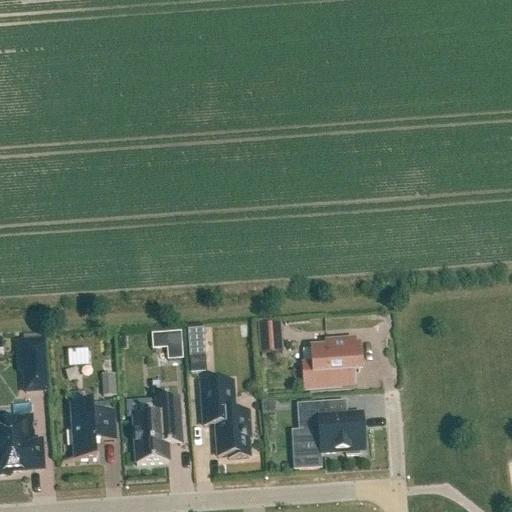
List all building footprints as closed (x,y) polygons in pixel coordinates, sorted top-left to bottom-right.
[(187,329),(189,360),(205,359),(203,328),(187,329)] [(181,362),(179,334),(150,336),(151,352),(165,351),(166,363),(181,362)] [(42,344),(22,345),(24,373),(44,372),(42,344)] [(356,389),(355,375),(359,374),(359,367),(358,348),(353,349),(353,344),(326,346),(327,351),(312,352),(313,367),(303,368),(305,393),(356,389)] [(61,352),(62,367),(81,365),(80,351),(61,352)] [(230,416),(229,412),(234,411),(232,385),(201,387),(204,429),(218,428),(218,436),(216,436),(218,460),(228,459),(228,462),(249,460),(248,440),(250,440),(248,414),(230,416)] [(154,418),(133,420),(136,468),(168,466),(167,449),(181,448),(180,428),(178,400),(153,402),(154,418)] [(262,416),(275,416),(274,403),(261,404),(262,416)] [(93,416),(92,406),(70,407),(73,463),(61,463),(61,465),(96,462),(95,444),(100,443),(100,445),(116,444),(114,414),(93,416)] [(298,435),(292,436),(295,472),(321,470),(320,457),(345,455),(346,459),(359,458),(359,454),(365,454),(363,418),(325,420),(324,406),(296,407),(298,435)] [(33,445),(31,423),(26,419),(14,419),(10,425),(0,425),(0,478),(8,478),(12,473),(42,471),(40,445),(33,445)]
